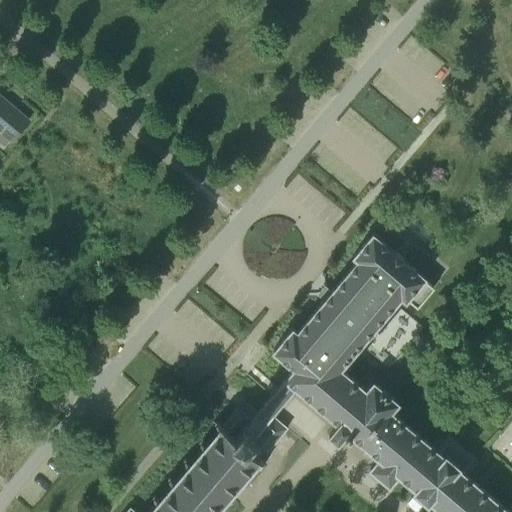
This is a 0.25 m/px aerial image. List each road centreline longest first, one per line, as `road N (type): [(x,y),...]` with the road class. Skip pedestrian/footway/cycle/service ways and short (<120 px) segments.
road 1 (residential): [(0,505),(428,0)]
road 2 (residential): [(213,200),(0,27)]
road 3 (residential): [(398,511),(320,444),(265,508)]
